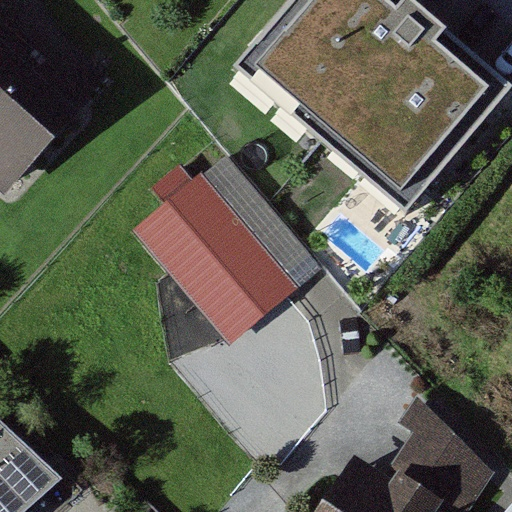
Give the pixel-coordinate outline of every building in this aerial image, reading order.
[(511,86),(410,0),(290,0),(233,67),(405,212),(511,86)] [(0,196),(83,105),(0,30),(0,196)] [(302,282),(206,178),(144,235),(240,339),(302,282)] [(0,511),(34,511),(59,489),(0,426),(0,511)] [(451,511),(366,452),(323,511),(451,511)]
